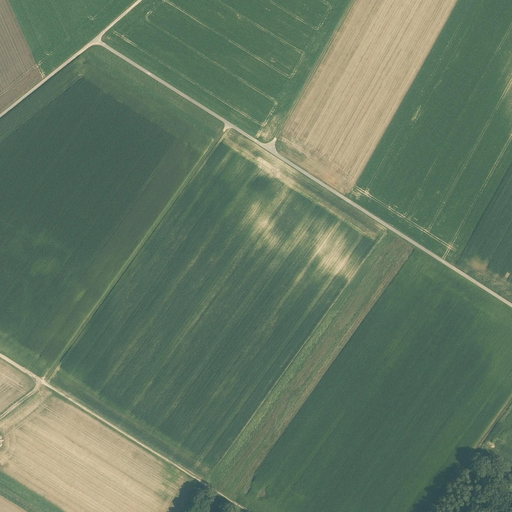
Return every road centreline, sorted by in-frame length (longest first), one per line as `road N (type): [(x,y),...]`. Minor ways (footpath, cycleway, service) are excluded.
road 1 (track): [(232,128),(53,370),(0,419)]
road 2 (track): [(0,117),(95,39),(272,154)]
road 3 (track): [(0,356),(246,511)]
road 4 (track): [(272,154),(511,307)]
road 5 (track): [(355,0),(272,154)]
road 6 (track): [(511,398),(431,511)]
